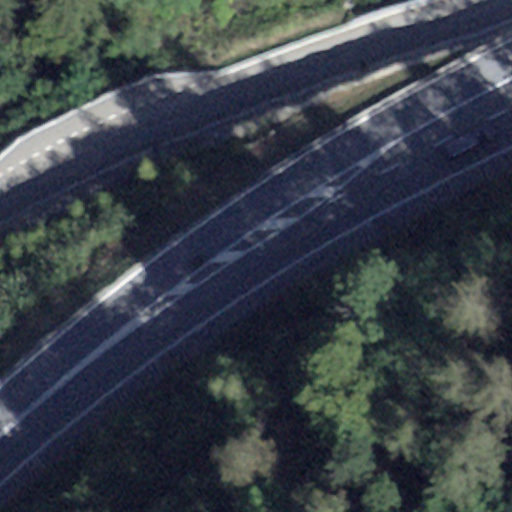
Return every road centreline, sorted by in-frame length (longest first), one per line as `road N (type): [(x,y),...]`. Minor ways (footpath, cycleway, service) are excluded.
road 1 (secondary): [(511,92),(430,129),(294,209),(184,285),(0,439)]
road 2 (tertiary): [(501,0),(283,68),(138,125),(0,193)]
